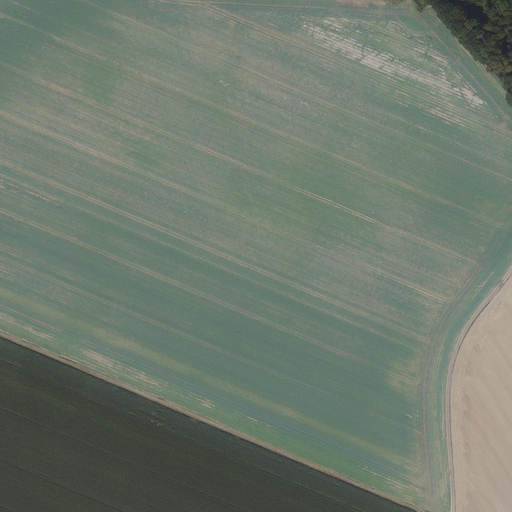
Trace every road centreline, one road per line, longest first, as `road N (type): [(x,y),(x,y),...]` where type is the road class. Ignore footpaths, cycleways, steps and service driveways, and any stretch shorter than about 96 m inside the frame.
road 1 (track): [(422,511),(0,333)]
road 2 (track): [(511,264),(467,321),(448,367),(451,511)]
